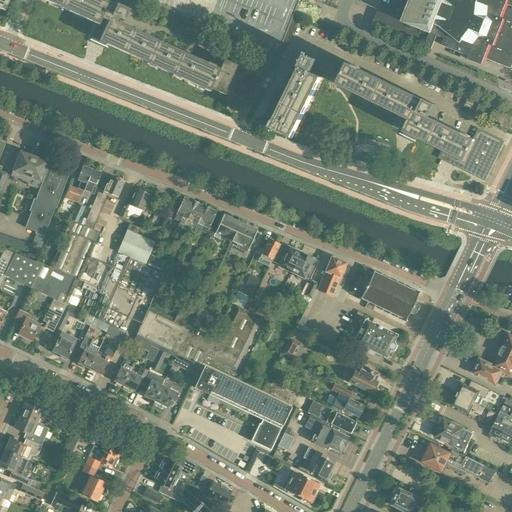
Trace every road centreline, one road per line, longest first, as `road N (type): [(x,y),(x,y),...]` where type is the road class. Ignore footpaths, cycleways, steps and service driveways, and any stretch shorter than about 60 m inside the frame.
road 1 (residential): [(456,295),(0,116)]
road 2 (tertiary): [(302,162),(0,42)]
road 3 (unknown): [(131,166),(104,253),(106,281),(131,312),(131,328),(98,404)]
road 4 (tertiary): [(493,216),(302,162)]
road 5 (tertiary): [(302,162),(488,226)]
road 6 (residential): [(151,433),(291,511)]
road 7 (residential): [(151,433),(25,364)]
road 8 (tertiary): [(348,511),(406,394)]
road 9 (residential): [(511,459),(486,448),(478,429),(406,394)]
